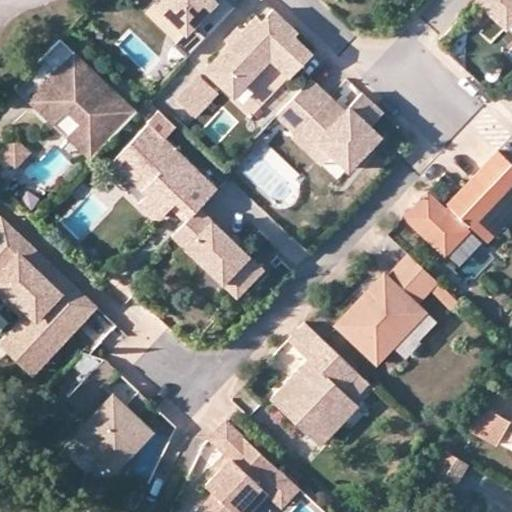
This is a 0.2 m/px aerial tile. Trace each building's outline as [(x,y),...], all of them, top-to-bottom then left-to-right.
[(155,0),(152,4),(184,33),(186,35),(219,1),(217,0),(155,0)] [(511,0),(478,0),(507,27),(511,21),(511,0)] [(184,33),(152,4),(144,12),(175,42),(184,33)] [(294,35),(298,31),(273,8),(262,19),(256,14),(242,30),(231,42),(205,70),(223,87),(236,72),(240,77),(264,52),(270,57),(290,76),(313,52),(294,35)] [(226,38),(231,42),(242,30),(238,25),(226,38)] [(104,145),(138,109),(62,38),(37,65),(55,82),(39,99),(44,104),(39,109),(54,122),(67,109),(79,121),(67,134),(82,149),(95,136),(104,145)] [(270,57),(264,52),(240,77),(236,72),(223,87),(234,96),(270,57)] [(16,87),(39,109),(44,104),(39,99),(55,82),(37,65),(16,87)] [(217,90),(197,71),(175,95),(195,114),(217,90)] [(332,152),(348,167),(380,133),(370,124),(383,110),(362,91),(345,109),(341,114),(332,105),(336,101),(312,78),(280,112),(298,129),(302,125),(332,152)] [(345,109),(336,101),(332,105),(341,114),(345,109)] [(191,213),(218,186),(149,120),(125,146),(138,159),(126,171),(148,192),(139,202),(152,215),(162,215),(177,199),(191,213)] [(332,152),(302,125),(298,129),(292,136),(322,163),(332,152)] [(32,151),(15,136),(0,153),(17,168),(32,151)] [(95,136),(82,149),(91,158),(104,145),(95,136)] [(113,159),(126,171),(138,159),(125,146),(113,159)] [(428,190),(406,214),(446,252),(470,227),(468,226),(472,223),(473,224),(493,203),(499,210),(511,196),(511,161),(499,149),(448,202),(449,203),(446,207),(428,190)] [(511,196),(499,210),(493,203),(473,224),(488,238),(511,213),(511,196)] [(197,208),(170,235),(234,298),(261,270),(197,208)] [(38,357),(15,335),(34,314),(19,301),(31,289),(20,278),(8,291),(0,282),(0,233),(27,260),(37,249),(2,215),(0,216),(0,293),(24,315),(0,340),(0,341),(31,372),(42,360),(39,356),(38,357)] [(75,323),(94,303),(37,249),(27,260),(0,233),(0,282),(8,291),(20,278),(31,289),(19,301),(34,314),(15,335),(38,357),(73,320),(75,323)] [(409,252),(388,274),(393,279),(414,256),(409,252)] [(336,321),(381,364),(429,313),(421,306),(435,290),(442,283),(414,256),(393,279),(388,274),(384,271),(336,321)] [(442,283),(435,290),(448,302),(455,295),(449,289),(442,283)] [(455,283),(449,289),(455,295),(456,296),(462,290),(455,283)] [(455,295),(448,302),(458,312),(465,304),(456,296),(455,295)] [(443,326),(429,313),(381,364),(387,369),(395,376),(443,326)] [(358,370),(305,318),(289,336),(309,355),(318,364),(312,371),(307,367),(292,383),(286,378),(270,395),(315,437),(353,397),(342,386),(358,370)] [(108,350),(124,338),(114,325),(98,337),(108,350)] [(318,364),(309,355),(286,378),(292,383),(307,367),(312,371),(318,364)] [(120,371),(105,357),(67,395),(90,417),(78,429),(115,465),(141,437),(145,425),(134,415),(149,400),(139,390),(124,404),(105,386),(120,371)] [(353,397),(315,437),(320,442),(359,402),(353,397)] [(485,439),(498,414),(478,403),(464,427),(485,439)] [(170,428),(171,421),(163,413),(158,424),(170,428)] [(510,420),(498,414),(485,439),(496,445),(510,420)] [(284,473),(225,418),(211,433),(213,440),(224,450),(230,455),(217,469),(205,482),(214,490),(192,511),(232,511),(235,510),(260,483),(268,491),(284,473)] [(224,450),(212,463),(217,469),(230,455),(224,450)] [(444,450),(433,473),(454,486),(467,463),(444,450)] [(284,473),(268,491),(281,503),(298,485),(284,473)] [(260,483),(235,510),(237,511),(247,511),(268,491),(260,483)]
